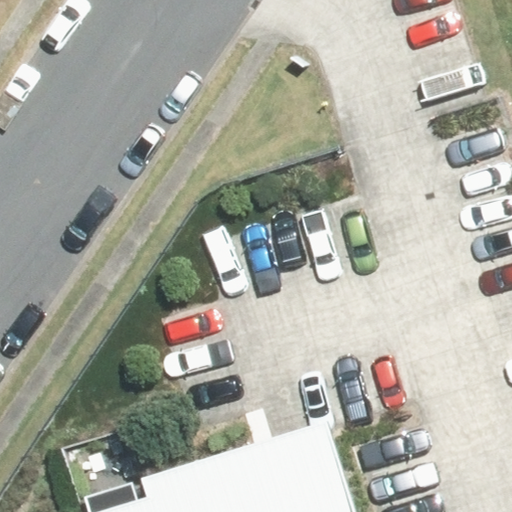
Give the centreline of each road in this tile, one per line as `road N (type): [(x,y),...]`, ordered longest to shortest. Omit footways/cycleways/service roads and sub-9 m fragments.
road 1 (unknown): [(346,0),(459,511)]
road 2 (unclassified): [(0,251),(175,0)]
